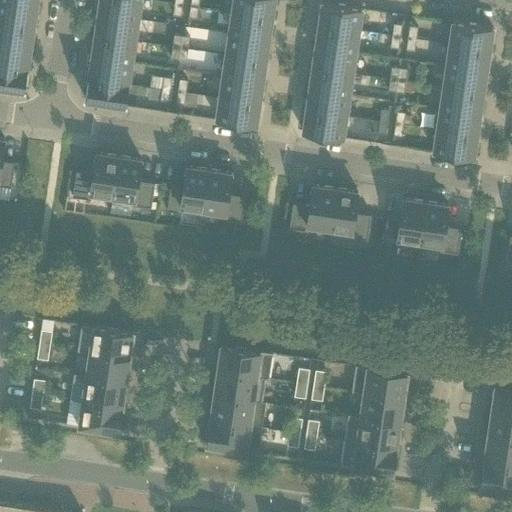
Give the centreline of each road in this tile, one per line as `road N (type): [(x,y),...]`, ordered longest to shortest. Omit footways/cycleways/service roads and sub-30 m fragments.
road 1 (residential): [(511,191),(50,119)]
road 2 (tertiary): [(158,487),(0,464)]
road 3 (residential): [(158,487),(177,344)]
road 4 (residential): [(432,511),(451,386)]
road 5 (residential): [(50,119),(66,0)]
